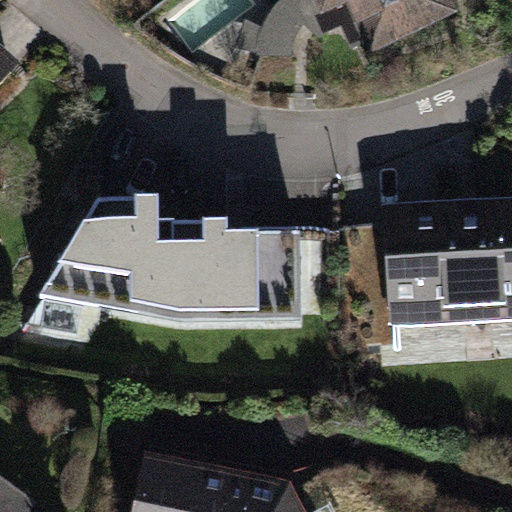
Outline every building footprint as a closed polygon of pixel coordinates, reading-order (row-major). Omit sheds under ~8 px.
[(359,62),(448,24),(437,0),(296,0),(308,26),(338,13),(359,62)] [(0,111),(36,69),(0,39),(0,111)] [(511,318),(511,199),(384,206),(390,325),(511,318)] [(152,210),(90,211),(30,307),(165,335),(288,333),(286,245),(220,246),(219,229),(152,231),(152,210)] [(288,511),(279,493),(130,465),(122,511),(288,511)] [(0,511),(44,511),(0,476),(0,511)]
